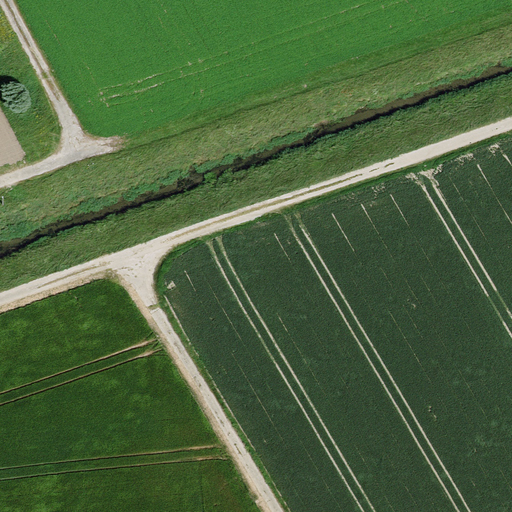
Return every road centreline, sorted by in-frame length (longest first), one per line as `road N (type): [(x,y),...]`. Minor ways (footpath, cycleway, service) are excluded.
road 1 (track): [(511,127),(0,300)]
road 2 (track): [(127,258),(275,511)]
road 3 (track): [(0,182),(59,161),(72,137),(4,0)]
